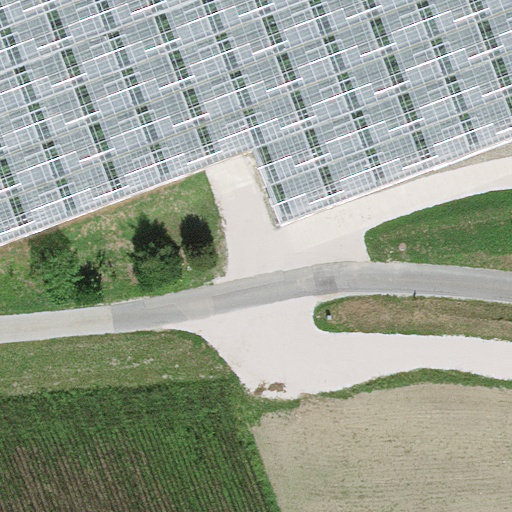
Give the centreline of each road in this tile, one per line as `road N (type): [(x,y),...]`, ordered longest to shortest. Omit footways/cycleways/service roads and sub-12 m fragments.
road 1 (track): [(511,287),(357,277),(0,319)]
road 2 (track): [(235,291),(285,360),(426,351),(511,362)]
